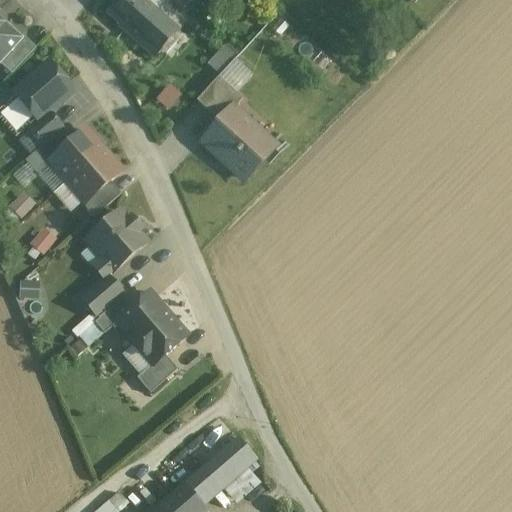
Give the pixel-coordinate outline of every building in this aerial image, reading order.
[(140,0),(120,0),(108,14),(127,31),(126,33),(155,58),(178,33),(156,14),(141,0),(140,0)] [(141,0),(156,14),(170,0),(141,0)] [(0,22),(0,64),(21,42),(20,41),(0,22)] [(23,38),(20,41),(21,42),(0,64),(0,66),(11,77),(36,50),(23,38)] [(226,44),(207,65),(217,74),(236,53),(226,44)] [(239,94),(255,75),(237,60),(221,78),(239,94)] [(75,94),(49,65),(13,96),(38,124),(39,125),(50,116),(75,94)] [(220,124),(233,110),(234,111),(242,101),(218,80),(196,103),(220,124)] [(220,124),(201,144),(216,157),(220,154),(243,175),(240,179),(241,181),(272,147),(234,111),(233,110),(220,124)] [(43,148),(63,131),(50,116),(39,125),(38,124),(29,132),(43,148)] [(49,164),(74,143),(63,131),(43,148),(36,154),(48,167),(50,165),(49,164)] [(104,154),(86,133),(74,143),(49,164),(50,165),(67,185),(104,154)] [(122,174),(104,154),(67,185),(85,205),(85,206),(110,185),(122,174)] [(121,197),(110,185),(85,206),(85,205),(82,207),(94,220),(121,197)] [(21,220),(37,205),(25,193),(9,209),(21,220)] [(127,224),(119,214),(86,243),(114,275),(147,246),(137,235),(141,232),(131,221),(127,224)] [(30,245),(43,256),(58,241),(45,229),(30,245)] [(125,299),(107,279),(82,301),(99,321),(118,305),(125,299)] [(22,282),(22,300),(40,300),(40,282),(22,282)] [(187,339),(150,295),(126,315),(115,325),(116,326),(152,367),(153,368),(165,358),(187,339)] [(115,325),(126,315),(118,305),(99,321),(95,325),(104,337),(116,326),(115,325)] [(177,373),(165,358),(153,368),(152,367),(137,381),(150,396),(177,373)] [(238,441),(183,488),(200,507),(254,460),(238,441)] [(204,511),(200,507),(183,488),(154,511),(204,511)] [(119,491),(97,511),(119,511),(130,502),(119,491)]
